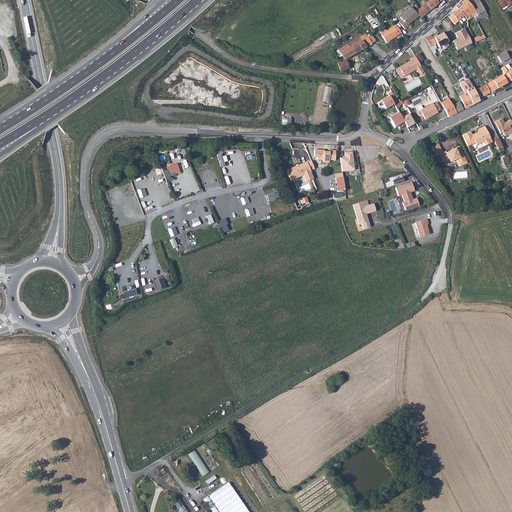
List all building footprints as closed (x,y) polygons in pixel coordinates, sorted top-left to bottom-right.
[(440,0),(422,0),(422,1),(424,3),(418,8),(423,14),(440,0)] [(464,16),(466,20),(467,21),(468,20),(467,17),(474,10),(465,0),(464,0),(461,3),(463,5),(458,10),(464,16)] [(503,0),(496,0),(501,8),(506,5),(503,0)] [(478,8),(474,10),(477,16),(485,11),(480,3),(476,5),(478,8)] [(423,14),(418,8),(414,11),(410,6),(399,16),(401,18),(397,21),(404,29),(408,26),(406,24),(411,20),(411,21),(418,15),(419,17),(423,14)] [(452,15),(457,21),(464,16),(458,10),(452,15)] [(485,11),(477,16),(474,17),(476,22),(487,16),(485,11)] [(452,15),(449,18),(454,24),(457,21),(452,15)] [(377,26),(373,19),(368,22),(373,29),(377,26)] [(379,32),(386,42),(400,33),(395,24),(386,30),(385,28),(379,32)] [(465,29),(456,33),(458,38),(453,41),(457,51),(472,44),(465,29)] [(437,34),(432,36),(440,48),(449,43),(443,33),(438,36),(437,34)] [(372,34),(368,37),(371,44),(376,41),(372,34)] [(430,35),(425,38),(430,48),(435,44),(430,35)] [(362,40),(361,37),(350,43),(356,52),(366,47),(362,40)] [(371,44),(368,37),(362,40),(366,47),(371,44)] [(356,52),(350,43),(338,50),(344,59),(356,52)] [(509,58),(505,52),(497,57),(501,63),(509,58)] [(411,60),(395,69),(400,78),(416,69),(420,77),(422,77),(424,76),(425,75),(415,56),(410,59),(411,60)] [(337,63),(340,71),(348,68),(345,60),(337,63)] [(506,73),(511,80),(511,79),(511,67),(509,69),(507,65),(500,69),(504,74),(506,73)] [(495,90),(511,80),(506,73),(504,74),(493,81),(486,85),(490,93),(495,91),(495,90)] [(484,96),(490,93),(486,85),(482,86),(480,87),(484,96)] [(331,101),(332,86),(325,86),(324,101),(331,101)] [(473,104),(480,101),(478,98),(474,90),(473,87),(466,90),(467,92),(473,104)] [(478,98),(484,96),(480,87),(474,90),(478,98)] [(465,108),(473,104),(467,92),(459,96),(465,108)] [(381,101),(385,109),(394,104),(391,100),(389,96),(381,101)] [(444,109),(452,105),(449,99),(441,103),(444,109)] [(457,113),(463,109),(459,102),(452,105),(457,113)] [(416,109),(420,117),(422,117),(423,117),(425,120),(438,113),(437,112),(433,105),(432,104),(423,109),(421,106),(416,109)] [(449,117),(457,113),(452,105),(444,109),(449,117)] [(395,127),(398,125),(404,122),(401,118),(398,112),(389,118),(395,127)] [(408,114),(401,118),(404,122),(405,125),(407,128),(414,124),(408,114)] [(511,123),(510,120),(504,123),(502,119),(495,122),(500,133),(502,132),(504,136),(511,133),(511,123)] [(484,144),(485,146),(491,144),(489,140),(491,139),(485,126),(479,130),(478,132),(478,133),(479,134),(474,136),(473,135),(471,132),(463,136),(468,147),(476,143),(477,145),(483,143),(484,144)] [(494,140),(499,151),(503,149),(498,138),(494,140)] [(438,143),(431,146),(434,151),(434,152),(439,150),(441,153),(443,152),(438,143)] [(460,166),(467,162),(459,146),(456,148),(456,147),(451,149),(452,151),(447,153),(446,152),(446,151),(443,152),(441,153),(439,150),(434,152),(435,154),(436,156),(440,154),(444,162),(450,159),(451,161),(456,159),(460,166)] [(323,149),(313,149),(313,156),(316,156),(316,159),(322,160),(322,161),(324,162),(325,163),(327,162),(328,160),(334,160),(335,150),(328,150),(328,151),(323,151),(323,149)] [(340,158),(342,172),(354,170),(351,152),(345,153),(345,157),(340,158)] [(216,154),(220,167),(224,166),(223,162),(222,157),(220,153),(216,154)] [(313,179),(310,171),(314,169),(311,161),(307,163),(307,162),(287,170),(291,181),(296,179),(295,177),(303,174),(306,182),(313,179)] [(176,163),(166,167),(168,172),(173,170),(174,173),(179,172),(176,163)] [(168,172),(166,167),(162,168),(166,180),(170,178),(168,172)] [(358,176),(362,188),(376,184),(372,172),(358,176)] [(338,191),(345,190),(343,177),(336,178),(338,191)] [(407,189),(405,185),(396,188),(399,196),(402,195),(404,202),(402,203),(405,211),(419,206),(416,199),(413,200),(410,193),(415,191),(413,187),(407,189)] [(273,193),(267,195),(269,201),(278,198),(276,193),(273,194),(273,193)] [(364,206),(368,205),(367,200),(353,205),(359,224),(361,223),(363,229),(370,226),(366,214),(364,206)] [(219,212),(226,210),(223,201),(216,203),(219,212)] [(208,221),(209,224),(213,223),(210,214),(206,216),(206,218),(204,219),(205,222),(208,221)] [(201,218),(194,221),(197,228),(204,225),(201,218)] [(219,228),(221,227),(223,232),(228,230),(225,225),(227,224),(224,218),(219,221),(219,223),(218,224),(219,228)] [(428,224),(426,220),(415,223),(420,237),(429,234),(427,226),(428,224)] [(190,240),(183,242),(186,249),(193,246),(190,240)] [(162,277),(152,281),(155,290),(166,286),(162,277)] [(134,289),(123,292),(124,298),(136,295),(134,289)] [(189,454),(204,475),(210,471),(194,449),(189,454)] [(208,483),(216,477),(214,475),(206,480),(208,483)] [(249,511),(227,481),(203,498),(212,511),(249,511)] [(187,511),(180,500),(174,504),(179,511),(187,511)]
